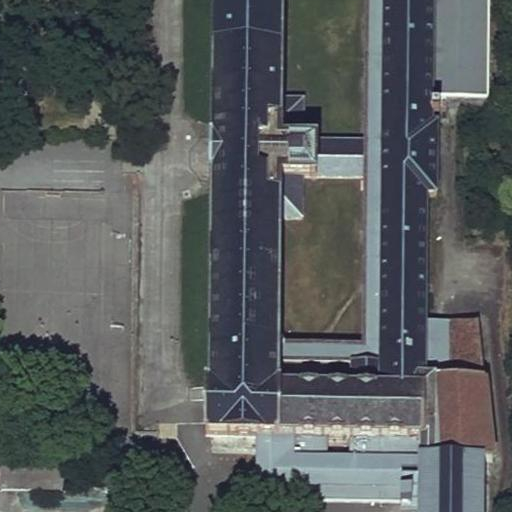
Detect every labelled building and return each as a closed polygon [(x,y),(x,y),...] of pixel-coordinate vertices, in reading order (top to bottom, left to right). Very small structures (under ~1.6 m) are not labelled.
[(282,0),(215,0),(210,385),(207,385),(206,439),(256,441),(276,364),(277,345),(279,223),(301,222),(301,182),(363,183),(379,183),(431,198),(438,196),(438,125),(431,126),(380,144),(364,144),(303,143),(303,102),(280,100),(282,0)] [(365,0),(364,144),(380,144),(381,0),(365,0)] [(381,0),(380,144),(431,126),(431,96),(488,94),(488,0),(381,0)] [(416,490),(416,511),(480,511),(481,496),(490,496),(476,321),(452,320),(453,375),(427,375),(431,198),(379,183),(377,364),(276,364),(256,441),(256,459),(418,461),(416,490)] [(277,345),(276,364),(377,364),(379,183),(363,183),(360,345),(277,345)] [(91,458),(2,456),(0,485),(0,489),(89,491),(91,458)] [(418,461),(256,459),(255,490),(416,490),(418,461)]
